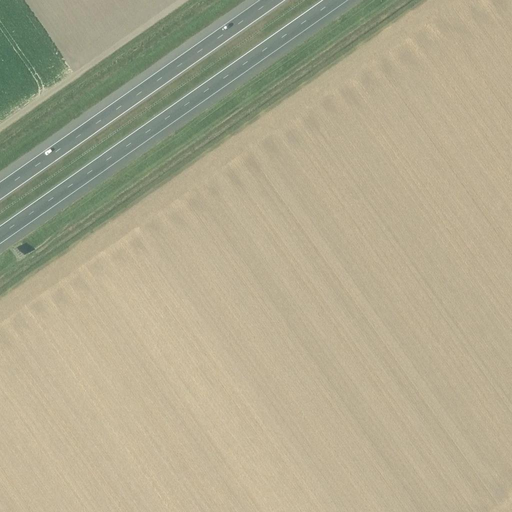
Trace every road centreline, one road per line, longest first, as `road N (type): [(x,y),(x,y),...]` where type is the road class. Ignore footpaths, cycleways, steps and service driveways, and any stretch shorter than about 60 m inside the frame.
road 1 (motorway): [(0,234),(335,0)]
road 2 (motorway): [(272,0),(0,190)]
